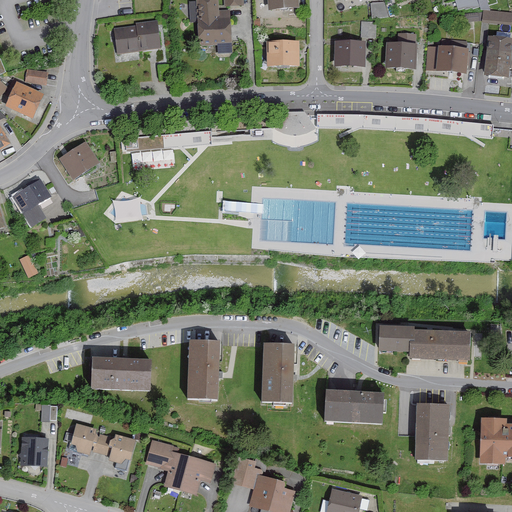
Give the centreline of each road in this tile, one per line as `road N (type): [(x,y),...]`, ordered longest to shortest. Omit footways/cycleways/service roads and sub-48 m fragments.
road 1 (trunk): [(448,511),(180,0)]
road 2 (residential): [(0,373),(108,339),(227,323),(301,331),(376,376),(511,388)]
road 3 (residential): [(319,95),(86,107)]
road 4 (residential): [(511,112),(319,95)]
